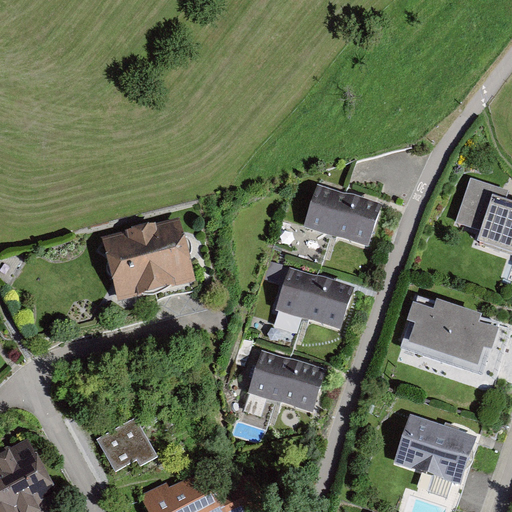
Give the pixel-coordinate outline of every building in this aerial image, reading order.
[(470,182),(456,226),(479,233),(475,248),(511,259),(511,206),(507,205),(511,195),(470,182)] [(318,188),(304,231),(370,253),(385,211),(318,188)] [(196,286),(180,222),(102,241),(118,305),(196,286)] [(291,272),(276,314),(342,336),(357,294),(291,272)] [(436,315),(415,308),(408,327),(417,330),(411,348),(480,371),(486,354),(494,357),(501,335),(480,328),(483,320),(439,305),(436,315)] [(263,355),(248,397),(314,420),(329,378),(263,355)] [(463,489),(480,441),(411,418),(395,466),(398,467),(404,469),(454,486),(462,488),(463,489)] [(135,422),(96,443),(115,478),(137,466),(140,472),(157,462),(135,422)] [(48,511),(62,505),(27,442),(0,457),(0,486),(14,511),(48,511)] [(267,511),(251,476),(205,498),(196,479),(170,491),(168,486),(140,498),(146,511),(267,511)] [(0,511),(14,511),(0,486),(0,511)]
